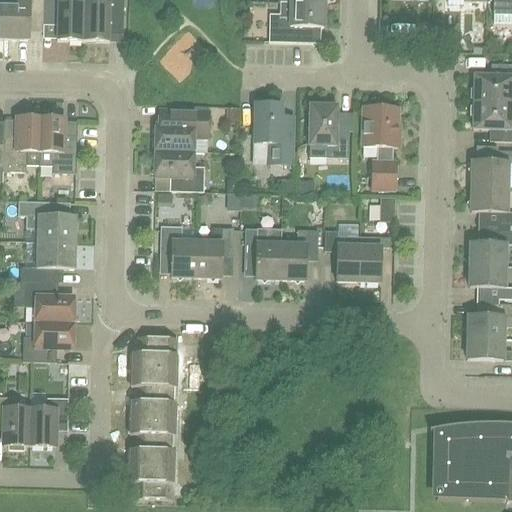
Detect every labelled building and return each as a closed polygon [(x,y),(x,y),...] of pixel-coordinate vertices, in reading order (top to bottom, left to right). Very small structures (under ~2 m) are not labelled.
[(20,0),(20,5),(3,5),(2,43),(28,43),(29,20),(43,20),(43,0),(20,0)] [(43,0),(43,20),(43,22),(55,22),(57,25),(56,44),(82,45),(83,6),(83,0),(43,0)] [(123,18),(123,0),(109,0),(109,7),(83,6),(82,45),(108,45),(109,18),(123,18)] [(511,0),(493,0),(493,25),(511,25),(511,0)] [(269,17),(269,45),(295,46),(296,30),(323,31),(324,7),(290,6),(281,6),(281,18),(269,17)] [(474,79),(473,106),(511,106),(511,67),(496,67),(496,79),(474,79)] [(511,106),(473,106),(473,132),(495,133),(494,145),(511,145),(511,106)] [(291,168),(292,136),(281,136),(281,108),(255,107),(254,147),(269,147),(268,167),(291,168)] [(347,161),(348,135),(348,131),(336,131),(337,109),(309,108),(308,149),(326,149),(326,161),(347,161)] [(397,151),(398,111),(363,110),(362,150),(377,150),(376,165),(372,165),(371,193),(395,194),(396,166),(392,166),(393,151),(397,151)] [(156,128),(155,154),(193,155),(193,140),(203,141),(204,116),(159,114),(158,129),(156,128)] [(3,144),(3,147),(2,172),(2,175),(26,176),(26,155),(39,155),(40,121),(16,121),(16,144),(3,144)] [(39,169),(52,170),(52,177),(75,177),(76,146),(64,145),(64,122),(40,121),(39,155),(39,169)] [(176,195),(203,196),(204,171),(192,170),(193,155),(155,154),(154,180),(177,181),(176,195)] [(472,165),(471,190),(507,191),(508,166),(511,166),(511,154),(497,154),(497,166),(472,165)] [(278,197),(295,197),(295,184),(278,183),(278,197)] [(313,184),(295,184),(295,197),(313,198),(313,184)] [(511,215),(506,215),(507,191),(471,190),(470,215),(496,216),(496,227),(500,227),(500,231),(511,231),(511,215)] [(37,232),(37,245),(75,246),(75,220),(49,220),(49,206),(18,205),(18,219),(26,220),(25,232),(37,232)] [(195,282),(196,246),(181,245),(181,231),(160,230),(160,255),(171,255),(171,281),(195,282)] [(470,246),(469,268),(505,269),(506,248),(511,247),(511,231),(500,231),(499,247),(470,246)] [(212,246),(196,246),(195,282),(221,282),(221,257),(233,257),(233,232),(212,232),(212,246)] [(245,233),(244,257),(256,258),(255,283),(280,284),(281,248),(281,234),(245,233)] [(297,248),(281,248),(280,284),(305,284),(306,259),(317,259),(318,234),(297,234),(297,248)] [(358,286),(359,240),(337,240),(338,235),(325,235),(325,255),(337,255),(336,285),(358,286)] [(390,241),(359,240),(358,286),(380,286),(381,251),(390,251),(390,241)] [(75,246),(37,245),(36,271),(20,271),(20,285),(47,286),(47,272),(74,272),(75,246)] [(511,291),(504,291),(505,269),(469,268),(468,290),(498,291),(498,302),(511,302),(511,291)] [(47,286),(20,285),(15,285),(15,297),(25,298),(25,310),(36,310),(35,325),(73,326),(73,300),(51,300),(51,286),(47,286)] [(468,319),(467,341),(503,342),(504,330),(511,330),(511,307),(498,307),(498,320),(468,319)] [(72,352),(73,326),(35,325),(35,340),(23,340),(22,365),(49,366),(49,352),(72,352)] [(186,486),(172,486),(176,342),(139,341),(138,357),(132,357),(131,390),(138,390),(138,405),(131,405),(130,438),(137,438),(137,453),(129,453),(129,486),(135,486),(135,502),(172,503),(172,496),(186,496),(186,486)] [(503,342),(467,341),(467,363),(511,363),(511,353),(503,354),(503,342)] [(192,399),(192,423),(204,423),(204,399),(192,399)] [(23,453),(24,449),(29,449),(30,412),(15,411),(15,401),(0,400),(0,425),(3,426),(3,449),(8,449),(8,453),(23,453)] [(45,412),(30,412),(29,449),(55,450),(55,427),(67,427),(68,402),(45,402),(45,412)] [(204,423),(192,423),(191,447),(203,447),(204,423)] [(511,511),(511,426),(506,426),(493,426),(480,426),(468,427),(455,428),(442,430),(429,433),(429,435),(434,434),(444,501),(436,501),(436,503),(506,505),(511,504),(511,511)]
